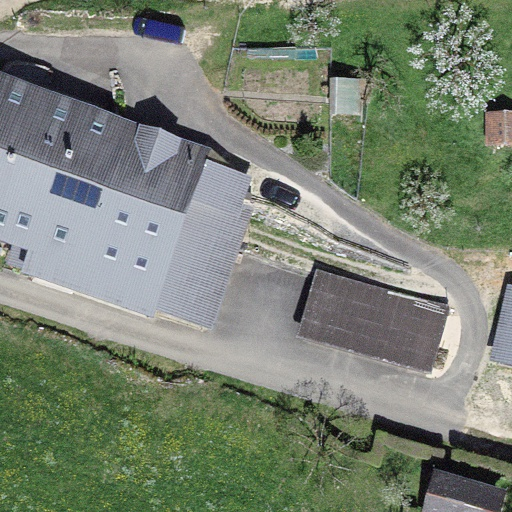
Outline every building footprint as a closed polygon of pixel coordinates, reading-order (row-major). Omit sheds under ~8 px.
[(152,304),(201,320),(252,171),(0,85),(0,236),(157,290),(152,304)] [(511,111),(485,112),(485,147),(511,147),(511,111)] [(411,366),(429,301),(325,272),(307,337),(411,366)] [(511,308),(502,351),(511,352),(511,308)] [(499,511),(505,490),(436,472),(425,511),(499,511)]
